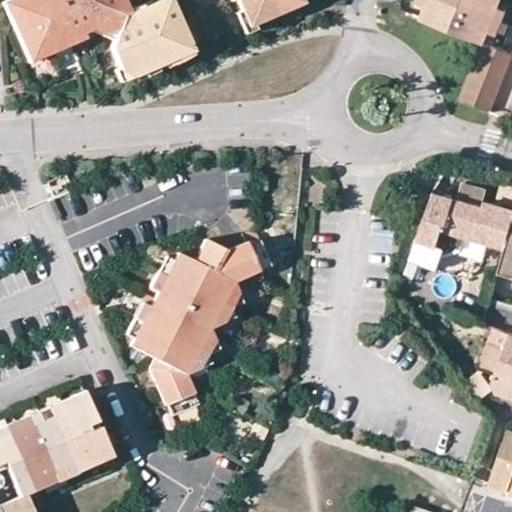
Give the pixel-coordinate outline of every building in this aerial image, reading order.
[(115,0),(4,0),(2,1),(28,63),(84,38),(83,33),(90,31),(109,39),(109,47),(123,79),(193,48),(171,0),(151,0),(128,10),(121,14),(115,0)] [(123,0),(115,0),(121,14),(128,10),(123,0)] [(238,0),(241,7),(252,12),(256,21),(304,0),(303,0),(238,0)] [(416,0),(416,2),(423,5),(419,15),(484,42),(488,29),(496,32),(501,19),(493,17),(497,5),(499,0),(416,0)] [(493,17),(501,19),(505,8),(497,5),(493,17)] [(256,21),(252,12),(241,7),(236,9),(244,26),(256,21)] [(484,42),(461,99),(487,110),(510,53),(491,45),(484,42)] [(443,172),(435,185),(443,190),(451,177),(443,172)] [(487,192),(462,184),(461,186),(486,193),(487,192)] [(486,193),(461,186),(457,200),(453,199),(452,202),(438,198),(428,219),(417,250),(411,248),(409,254),(429,260),(461,248),(465,235),(504,247),(511,217),(511,210),(484,202),(486,193)] [(428,219),(438,198),(429,195),(411,248),(417,250),(428,219)] [(511,217),(504,247),(498,272),(511,275),(511,217)] [(177,250),(173,258),(156,291),(148,305),(132,336),(128,344),(154,358),(149,367),(163,406),(168,405),(193,394),(185,374),(198,348),(209,328),(209,327),(222,303),(233,282),(259,270),(249,245),(248,241),(226,250),(205,239),(194,259),(177,250)] [(261,240),(249,245),(259,270),(271,266),(261,240)] [(148,286),(156,291),(173,258),(165,253),(148,286)] [(408,258),(404,269),(408,271),(412,260),(408,258)] [(243,302),(233,282),(222,303),(232,307),(243,302)] [(124,332),(132,336),(148,305),(140,301),(124,332)] [(222,303),(209,327),(236,317),(232,307),(222,303)] [(207,352),(218,348),(209,328),(198,348),(207,352)] [(495,370),(503,347),(486,341),(478,364),(495,370)] [(511,343),(505,341),(503,347),(495,370),(492,381),(496,391),(511,396),(511,343)] [(198,348),(185,374),(211,363),(207,352),(198,348)] [(18,497),(25,494),(111,456),(84,391),(0,427),(0,466),(5,464),(18,497)] [(168,405),(172,416),(198,406),(193,394),(168,405)] [(511,431),(506,430),(486,486),(494,489),(504,492),(511,472),(511,431)] [(32,511),(25,494),(18,497),(0,504),(0,511),(32,511)]
